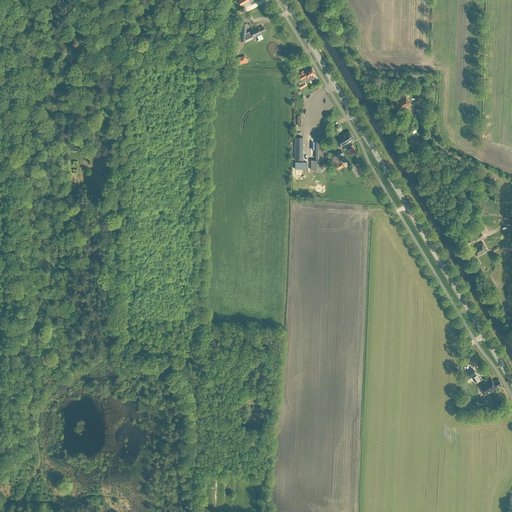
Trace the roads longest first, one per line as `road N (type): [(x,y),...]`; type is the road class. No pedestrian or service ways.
road 1 (tertiary): [(511,381),(284,0)]
road 2 (track): [(321,0),(365,73),(431,81),(435,138),(500,179),(500,227)]
